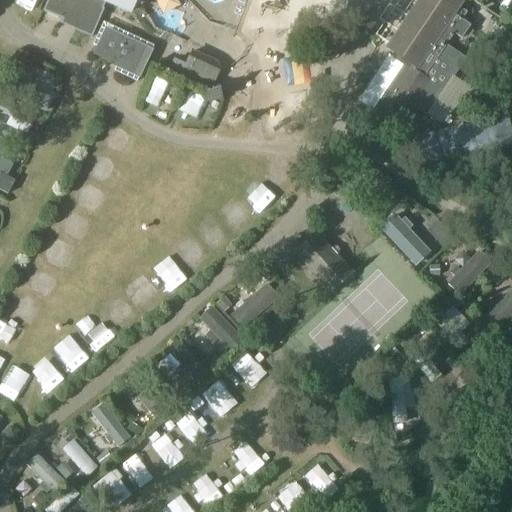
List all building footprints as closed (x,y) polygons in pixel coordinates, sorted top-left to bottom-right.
[(105,3),(97,0),(47,0),(42,12),(63,21),(64,19),(77,25),(74,31),(91,38),(103,10),(102,9),(105,3)] [(454,16),(464,0),(417,0),(384,48),(395,55),(392,60),(405,69),(375,115),(397,131),(430,82),(424,77),(453,34),(461,39),(469,26),(454,16)] [(166,42),(175,25),(149,13),(141,30),(166,42)] [(131,76),(145,47),(105,28),(93,55),(111,63),(110,66),(131,76)] [(220,69),(217,62),(192,50),(185,64),(174,59),(172,64),(161,59),(158,67),(210,91),(220,69)] [(446,59),(441,69),(467,84),(472,74),(446,59)] [(429,87),(467,103),(473,90),(435,74),(429,87)] [(12,99),(30,105),(38,82),(19,76),(12,99)] [(0,154),(21,162),(26,151),(0,141),(0,154)] [(459,170),(472,159),(457,142),(444,153),(459,170)] [(414,262),(427,250),(395,216),(382,228),(414,262)] [(330,295),(353,273),(314,230),(291,252),(330,295)] [(477,253),(447,285),(459,297),(490,265),(477,253)] [(265,285),(229,318),(242,331),(278,299),(265,285)] [(497,332),(511,315),(511,289),(484,320),(497,332)] [(230,353),(242,341),(211,309),(199,321),(230,353)] [(197,385),(208,374),(178,343),(167,354),(197,385)] [(216,388),(205,394),(218,417),(228,412),(216,388)] [(190,433),(204,426),(196,409),(181,417),(190,433)] [(64,453),(55,461),(77,485),(86,478),(64,453)] [(255,456),(235,460),(237,470),(257,466),(255,456)] [(319,478),(304,489),(320,511),(321,511),(337,501),(319,478)]
